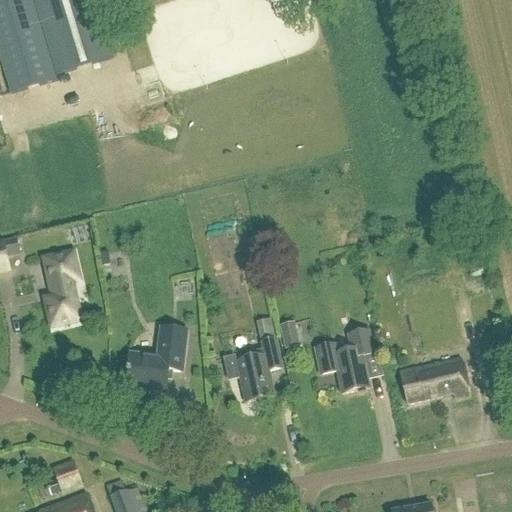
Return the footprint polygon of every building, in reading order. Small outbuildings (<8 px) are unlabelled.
[(113,59),(95,0),(0,0),(0,58),(11,96),(13,95),(24,135),(87,118),(75,71),(113,59)] [(107,166),(138,160),(136,149),(105,154),(107,166)] [(16,243),(0,246),(0,273),(9,272),(6,259),(19,256),(16,243)] [(80,284),(74,255),(44,261),(49,282),(53,281),(57,298),(45,301),(52,330),(81,323),(73,286),(80,284)] [(455,299),(414,308),(424,353),(466,344),(455,299)] [(91,343),(111,338),(107,322),(87,327),(91,343)] [(187,334),(162,331),(158,360),(130,357),(129,371),(125,371),(122,374),(121,384),(124,387),(127,388),(126,389),(167,394),(169,373),(182,375),(187,334)] [(375,356),(370,333),(349,337),(352,353),(338,356),(336,347),(315,352),(321,378),(337,374),(342,397),(370,391),(363,359),(375,356)] [(282,370),(275,342),(262,345),(263,352),(249,355),(250,362),(234,365),(237,381),(241,380),(246,405),(274,398),(268,373),(282,370)] [(469,399),(460,361),(400,375),(408,408),(454,397),(455,402),(469,399)] [(84,491),(74,464),(52,471),(56,482),(46,486),(51,499),(61,495),(62,499),(84,491)] [(125,495),(121,485),(105,491),(113,511),(145,511),(137,491),(125,495)] [(91,511),(85,497),(45,511),(91,511)]
